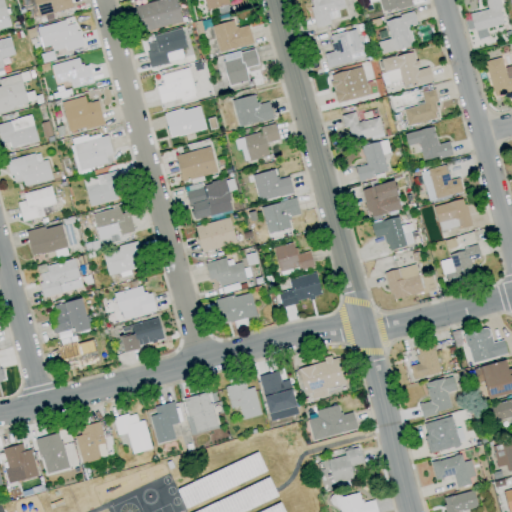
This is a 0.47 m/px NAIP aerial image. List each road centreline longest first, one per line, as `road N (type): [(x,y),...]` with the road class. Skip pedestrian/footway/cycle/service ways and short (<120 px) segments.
road 1 (residential): [(271,0),(409,511)]
road 2 (residential): [(0,414),(338,325),(387,331),(511,297)]
road 3 (residential): [(100,0),(200,361)]
road 4 (residential): [(438,0),(511,258)]
road 5 (residential): [(0,265),(38,405)]
